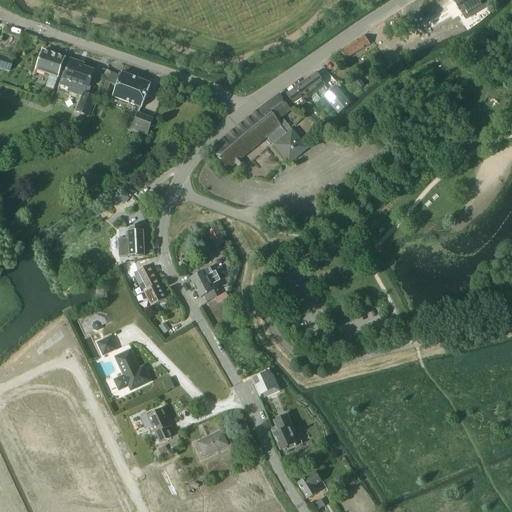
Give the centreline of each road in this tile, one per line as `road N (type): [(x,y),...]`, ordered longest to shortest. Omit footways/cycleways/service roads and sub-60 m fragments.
road 1 (unclassified): [(171,190),(160,240),(168,274),(301,511)]
road 2 (unclassified): [(0,389),(70,360),(141,511)]
road 3 (residential): [(53,35),(212,87),(242,110)]
road 4 (unclassified): [(407,0),(242,110)]
